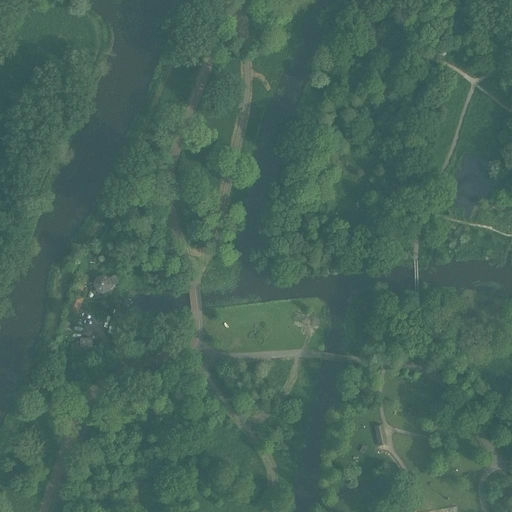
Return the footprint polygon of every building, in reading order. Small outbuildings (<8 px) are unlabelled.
[(359,35),(359,33),(349,31),(348,41),(358,43),(358,41),(366,43),(367,36),(359,35)] [(110,278),(103,275),(97,278),(93,284),(96,291),(103,294),(105,293),(106,294),(107,292),(109,291),(112,285),(118,283),(116,276),(110,278)] [(66,314),(82,320),(86,311),(80,309),(84,298),(74,294),(71,303),(66,314)] [(94,325),(84,324),(71,324),(71,338),(83,339),(83,334),(94,335),(94,325)] [(73,342),(72,355),(88,356),(89,343),(73,342)] [(361,377),(351,375),(350,383),(360,385),(361,377)] [(375,427),(379,446),(387,445),(383,426),(375,427)]
